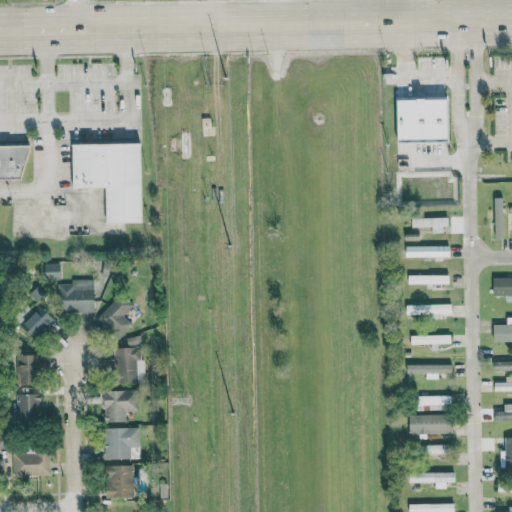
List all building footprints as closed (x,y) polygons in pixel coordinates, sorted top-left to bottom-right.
[(448,99),(398,100),(399,143),(450,142),(448,99)] [(73,189),(106,188),(107,223),(142,223),(141,144),(72,145),(73,189)] [(0,179),(27,179),(27,146),(0,146),(0,179)] [(503,197),(493,197),(494,238),(504,238),(503,197)] [(412,218),(412,227),(432,226),(432,233),(446,233),(446,217),(412,218)] [(406,257),(435,256),(435,259),(450,259),(450,246),(406,247),(406,257)] [(108,277),(111,263),(104,262),(101,275),(108,277)] [(59,263),(44,263),(44,279),(60,278),(59,263)] [(449,284),(449,275),(408,275),(408,283),(449,284)] [(511,301),(511,276),(493,277),(493,295),(505,295),(505,301),(511,301)] [(58,312),(94,311),(94,278),(71,279),(71,283),(58,283),(58,312)] [(135,312),(118,295),(96,319),(113,335),(135,312)] [(451,303),(406,304),(406,314),(452,313),(451,303)] [(33,338),(55,318),(42,305),(21,325),(33,338)] [(493,341),(511,340),(511,323),(493,323),(493,341)] [(451,333),(411,335),(411,344),(431,344),(432,350),(439,350),(438,343),(451,343),(451,333)] [(142,382),(141,336),(127,337),(127,347),(115,347),(116,383),(142,382)] [(20,383),(38,384),(39,354),(21,354),(20,383)] [(511,360),(491,361),(491,371),(511,370),(511,360)] [(426,379),(438,378),(438,373),(451,372),(451,363),(406,364),(407,373),(425,373),(426,379)] [(511,375),(505,376),(505,381),(494,382),(494,391),(511,390),(511,375)] [(126,421),(126,410),(137,410),(137,389),(104,389),(104,421),(126,421)] [(41,393),(16,392),(16,410),(23,411),(23,420),(40,420),(41,393)] [(417,396),(418,410),(443,409),(442,395),(417,396)] [(511,403),(503,403),(503,410),(494,410),(495,420),(511,419),(511,403)] [(453,432),(452,413),(409,414),(410,433),(453,432)] [(105,459),(130,458),(129,446),(139,446),(139,427),(105,427),(105,459)] [(421,444),(421,453),(445,453),(445,445),(421,444)] [(12,450),(13,476),(50,475),(50,450),(12,450)] [(106,498),(133,497),(132,464),(105,465),(106,498)] [(455,471),(410,472),(410,482),(435,482),(435,488),(446,488),(446,482),(455,481),(455,471)] [(497,491),(511,491),(511,482),(498,482),(497,491)] [(454,511),(455,503),(409,503),(409,511),(454,511)]
